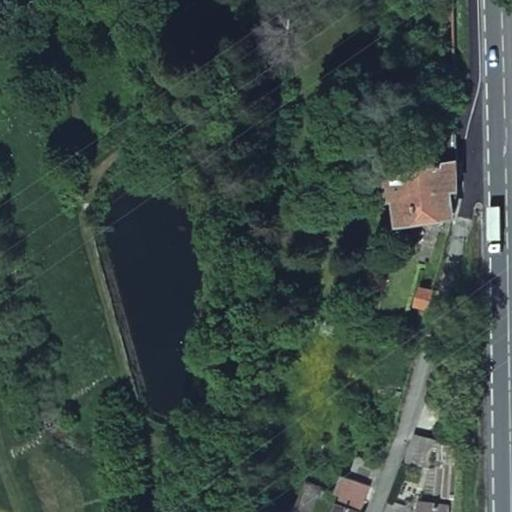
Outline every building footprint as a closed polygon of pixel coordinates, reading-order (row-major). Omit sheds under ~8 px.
[(425,163),(459,158),(458,133),(424,136),(425,163)] [(393,174),(395,197),(400,196),(405,223),(423,219),(423,216),(457,211),(460,190),(459,158),(425,163),(415,164),(417,171),(393,174)] [(422,288),(417,305),(429,310),(433,293),(422,288)] [(413,436),(405,463),(426,471),(434,444),(413,436)] [(343,495),(340,504),(359,511),(364,511),(382,467),(356,457),(350,477),(343,495)] [(343,495),(350,477),(344,475),(337,493),(343,495)] [(307,481),(293,511),(310,511),(321,487),(307,481)] [(448,511),(453,490),(424,483),(417,511),(448,511)] [(391,501),(386,511),(411,511),(412,511),(391,501)]
